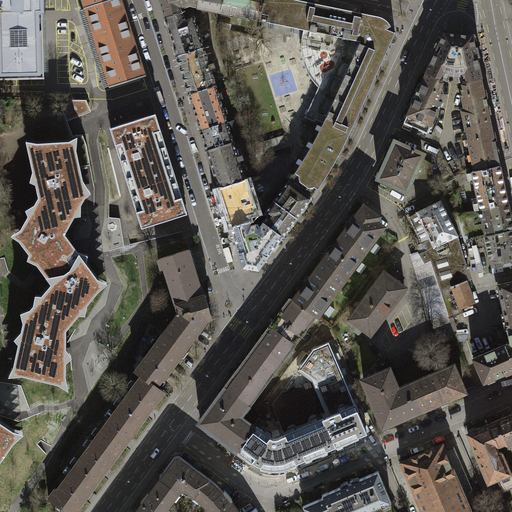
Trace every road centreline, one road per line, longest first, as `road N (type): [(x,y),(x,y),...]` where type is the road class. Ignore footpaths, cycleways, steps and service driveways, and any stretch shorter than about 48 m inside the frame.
road 1 (secondary): [(253,313),(349,182),(430,10)]
road 2 (residential): [(253,313),(231,293),(138,0)]
road 3 (residential): [(265,490),(511,391)]
road 4 (secondary): [(169,425),(253,313)]
